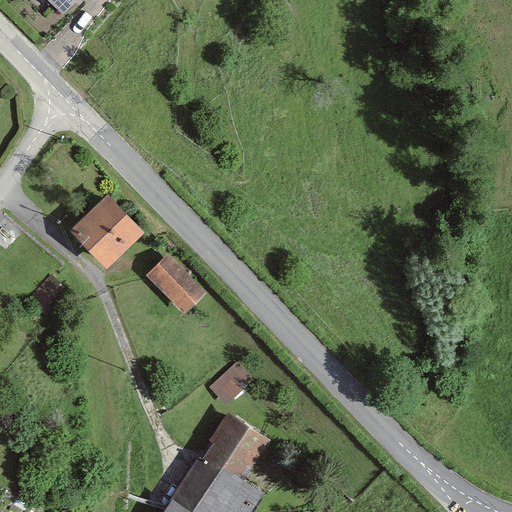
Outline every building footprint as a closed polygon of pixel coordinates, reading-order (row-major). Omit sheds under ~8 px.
[(52,0),(64,12),(77,0),(52,0)] [(112,266),(151,229),(113,188),(73,225),(112,266)] [(148,275),(188,316),(212,292),(172,251),(148,275)] [(72,289),(53,272),(29,297),(48,315),(72,289)] [(259,380),(240,358),(210,383),(229,406),(259,380)] [(250,511),(266,488),(253,480),(278,440),(230,409),(164,511),(250,511)]
